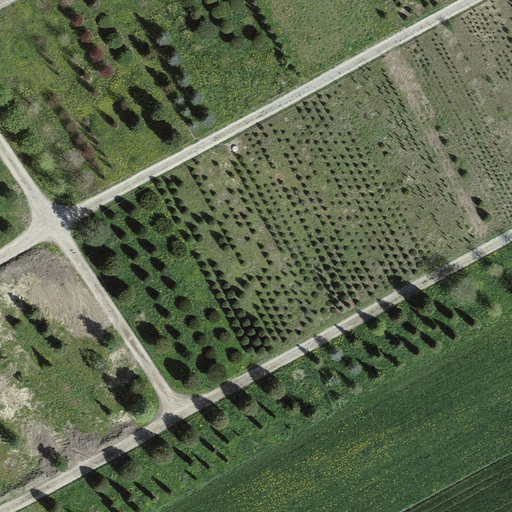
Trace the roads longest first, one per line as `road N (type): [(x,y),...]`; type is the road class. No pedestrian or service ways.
road 1 (track): [(4,511),(511,235)]
road 2 (track): [(0,243),(463,0)]
road 3 (track): [(0,150),(171,420)]
